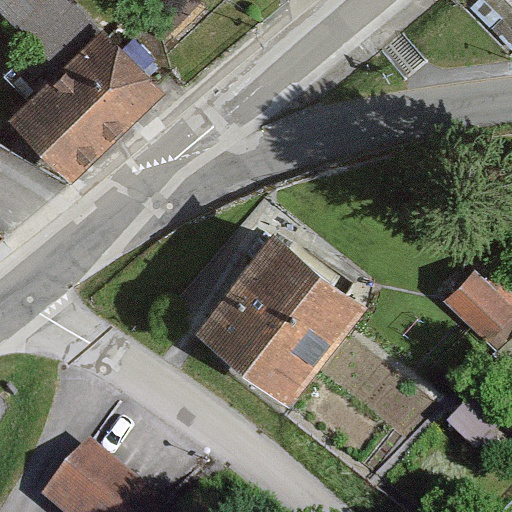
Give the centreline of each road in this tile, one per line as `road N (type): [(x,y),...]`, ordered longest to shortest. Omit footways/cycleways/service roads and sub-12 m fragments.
road 1 (tertiary): [(120,207),(337,130),(511,97)]
road 2 (residential): [(120,207),(365,0)]
road 3 (unknown): [(109,350),(18,511)]
road 4 (tertiary): [(0,300),(120,207)]
